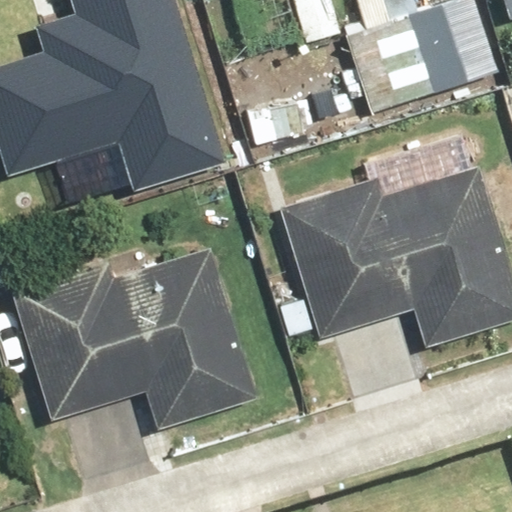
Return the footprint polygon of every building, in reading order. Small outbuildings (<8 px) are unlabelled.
[(0,53),(0,149),(2,156),(116,125),(129,174),(226,147),(185,0),(71,0),(31,11),(40,43),(0,53)] [(424,0),(330,27),(358,121),(480,86),(455,0),(424,0)] [(511,0),(492,0),(501,25),(511,21),(511,0)] [(235,114),(247,147),(315,123),(304,90),(235,114)] [(511,276),(471,143),(257,208),(301,349),(401,319),(412,356),(511,325),(511,276)] [(189,230),(0,287),(0,317),(34,429),(134,399),(147,442),(245,412),(189,230)]
